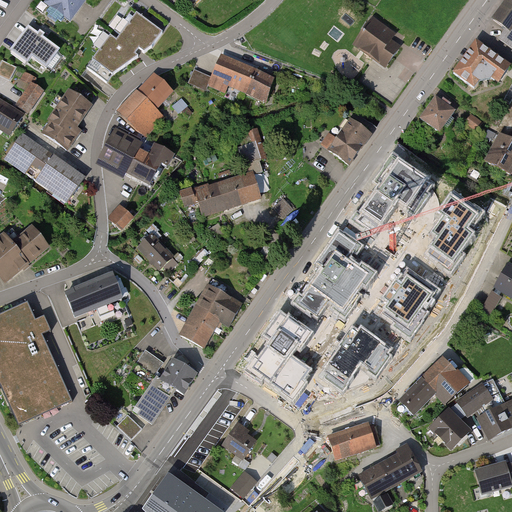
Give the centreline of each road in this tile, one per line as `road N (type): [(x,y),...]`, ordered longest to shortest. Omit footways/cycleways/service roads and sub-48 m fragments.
road 1 (tertiary): [(221,374),(488,0)]
road 2 (residential): [(208,45),(134,82),(105,118),(96,150),(101,256)]
road 3 (residential): [(511,211),(454,325),(377,414)]
road 4 (residential): [(221,374),(311,430),(377,414)]
road 5 (residential): [(101,256),(140,279),(179,343),(221,374)]
road 6 (tertiary): [(129,494),(221,374)]
